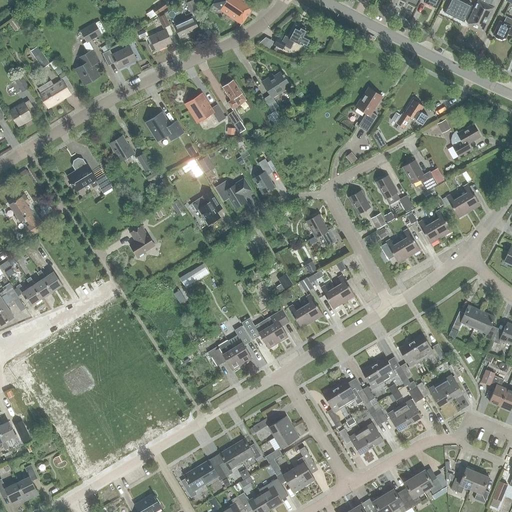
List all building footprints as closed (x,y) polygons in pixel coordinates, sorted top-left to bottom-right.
[(169,6),(165,0),(152,9),(152,10),(146,14),(150,19),(169,6)] [(197,10),(192,0),(185,3),(190,14),(197,10)] [(241,24),(254,5),(247,0),(214,0),(212,5),(241,24)] [(449,0),(444,12),(463,21),(471,5),(461,0),(449,0)] [(482,30),(493,8),(487,5),(489,0),(477,0),(477,1),(467,23),(482,30)] [(170,25),(164,14),(157,17),(163,28),(170,25)] [(180,40),(199,31),(192,16),(174,25),(180,40)] [(505,38),(507,33),(511,35),(511,19),(506,16),(503,23),(499,21),(493,35),(495,36),(501,39),(505,38)] [(101,34),(105,31),(99,21),(95,23),(94,22),(80,31),(87,43),(101,34)] [(309,38),(305,35),(307,31),(299,27),(298,29),(294,27),(288,38),(285,36),(283,40),(277,37),(273,45),(282,50),(286,42),(291,45),(293,41),(300,45),(300,44),(305,47),(308,46),(311,41),(309,38)] [(156,51),(172,43),(165,29),(149,37),(152,42),(150,43),(149,45),(151,50),(153,51),(155,50),(156,51)] [(146,35),(144,30),(137,33),(139,38),(146,35)] [(118,69),(136,60),(129,46),(112,55),(109,50),(102,54),(108,65),(115,62),(118,69)] [(71,65),(83,86),(100,76),(93,65),(99,61),(92,49),(78,57),(82,65),(79,66),(77,62),(71,65)] [(34,57),(42,69),(49,64),(42,53),(41,52),(34,57)] [(272,97),(289,85),(281,72),(269,79),(268,78),(262,82),(270,95),(264,99),(271,111),(278,106),(272,97)] [(21,92),(29,88),(21,75),(14,79),(21,92)] [(68,91),(72,88),(65,76),(60,79),(61,81),(53,86),(50,81),(38,88),(41,94),(40,94),(48,107),(70,94),(68,91)] [(232,109),(245,100),(241,94),(232,80),(222,87),(231,100),(227,102),(232,109)] [(371,112),(381,97),(368,88),(360,100),(359,100),(355,106),(366,113),(357,126),(367,132),(377,116),(371,112)] [(210,109),(201,95),(187,105),(197,121),(211,112),(218,123),(225,118),(217,105),(210,109)] [(419,112),(423,106),(413,100),(405,113),(403,112),(401,116),(396,113),(391,120),(403,128),(410,117),(414,120),(415,119),(416,119),(415,120),(422,124),(428,116),(421,112),(420,113),(419,112)] [(18,125),(31,117),(30,114),(35,111),(29,101),(10,112),(18,125)] [(245,129),(240,121),(233,111),(228,115),(239,133),(245,129)] [(169,127),(161,114),(147,123),(157,140),(167,133),(171,140),(182,132),(176,122),(169,127)] [(295,121),(293,118),(285,123),(287,126),(295,121)] [(450,129),(445,119),(436,124),(441,134),(450,129)] [(467,144),(480,136),(473,124),(457,133),(456,131),(454,132),(452,135),(451,139),(452,143),(452,146),(458,156),(470,149),(467,144)] [(109,144),(120,162),(134,153),(130,146),(129,147),(122,136),(109,144)] [(386,147),(382,140),(377,143),(380,149),(386,147)] [(196,153),(191,146),(185,150),(190,157),(196,153)] [(357,159),(351,152),(345,157),(351,164),(357,159)] [(157,176),(143,153),(136,157),(145,172),(148,170),(151,174),(146,177),(148,181),(157,176)] [(214,168),(206,156),(197,161),(205,174),(214,168)] [(103,193),(112,187),(100,168),(100,169),(104,176),(95,181),(82,159),(78,158),(73,161),(72,165),(76,171),(68,176),(77,190),(89,182),(93,188),(97,185),(103,193)] [(202,172),(194,159),(180,168),(184,174),(192,169),(196,176),(202,172)] [(270,160),(267,162),(265,159),(258,163),(264,172),(253,179),(262,194),(274,187),(267,175),(276,170),(270,160)] [(426,191),(437,185),(429,171),(423,175),(415,160),(402,167),(411,183),(419,179),(426,191)] [(384,199),(385,198),(389,204),(400,198),(396,192),(397,192),(388,175),(375,182),(384,199)] [(243,179),(230,187),(226,180),(214,187),(223,201),(228,198),(235,208),(245,201),(242,195),(250,190),(243,179)] [(469,211),(480,205),(467,184),(463,187),(466,192),(460,196),(469,211)] [(198,209),(207,225),(220,217),(216,211),(221,208),(211,191),(191,203),(196,210),(198,209)] [(357,214),(370,207),(361,191),(348,197),(357,214)] [(453,200),(450,194),(441,199),(446,207),(450,204),(458,218),(469,211),(460,196),(453,200)] [(24,195),(10,204),(17,215),(14,217),(18,222),(25,217),(30,226),(27,227),(32,234),(42,227),(38,221),(35,222),(30,214),(31,213),(26,205),(29,203),(24,195)] [(413,207),(407,195),(399,199),(406,211),(413,207)] [(437,196),(432,199),(437,208),(442,205),(437,196)] [(183,210),(177,199),(170,203),(177,214),(183,210)] [(417,221),(411,210),(405,214),(411,224),(417,221)] [(441,237),(452,231),(439,210),(435,212),(438,218),(432,222),(441,237)] [(389,212),(384,215),(387,221),(393,218),(389,212)] [(386,224),(380,213),(370,219),(376,230),(386,224)] [(328,246),(337,241),(330,229),(327,231),(318,214),(306,221),(315,238),(321,234),(328,246)] [(441,237),(432,222),(425,226),(422,220),(417,223),(430,244),(441,237)] [(135,241),(129,245),(138,258),(145,253),(144,252),(154,245),(147,234),(146,234),(141,226),(130,233),(135,241)] [(387,235),(383,228),(376,233),(380,239),(387,235)] [(409,257),(419,250),(407,229),(403,232),(406,237),(400,241),(409,257)] [(409,257),(400,241),(393,245),(389,239),(385,242),(386,243),(380,247),(388,260),(394,256),(398,263),(409,257)] [(42,261),(48,257),(42,249),(37,252),(42,261)] [(16,262),(22,258),(18,252),(12,255),(16,262)] [(0,266),(2,270),(11,265),(8,260),(0,264),(0,266)] [(316,270),(312,261),(304,265),(309,274),(316,270)] [(346,268),(341,261),(335,264),(340,272),(346,268)] [(203,264),(179,278),(184,287),(208,272),(203,264)] [(51,292),(62,285),(53,272),(45,277),(40,270),(36,273),(41,280),(42,279),(51,292)] [(292,284),(285,273),(277,279),(283,289),(292,284)] [(310,283),(316,280),(313,275),(307,278),(310,283)] [(343,302),(354,296),(342,275),(337,278),(341,283),(334,287),(343,302)] [(42,279),(41,280),(34,284),(30,277),(26,280),(31,287),(32,286),(41,299),(51,292),(42,279)] [(312,288),(306,277),(298,282),(305,293),(312,288)] [(1,298),(13,290),(9,283),(4,286),(6,289),(0,292),(0,310),(6,306),(5,304),(1,298)] [(30,306),(41,299),(32,286),(31,287),(24,291),(20,284),(16,287),(20,294),(22,293),(23,295),(19,298),(26,308),(30,306)] [(343,302),(334,287),(328,291),(324,286),(320,288),(333,309),(343,302)] [(312,322),(322,315),(310,294),(305,297),(309,303),(302,307),(312,322)] [(18,298),(14,301),(13,299),(5,304),(6,306),(0,310),(0,324),(0,325),(13,317),(8,308),(15,303),(21,311),(25,308),(18,298)] [(312,322),(302,307),(296,311),(292,305),(288,308),(301,328),(312,322)] [(473,328),(481,311),(468,305),(464,314),(459,311),(454,324),(448,336),(454,339),(459,326),(461,323),(473,328)] [(115,310),(105,316),(115,332),(125,326),(115,310)] [(274,315),(264,320),(268,327),(278,343),(287,337),(281,327),(289,322),(287,319),(281,310),(278,312),(274,315)] [(490,325),(492,320),(494,317),(481,311),(473,328),(486,334),(484,337),(491,341),(497,328),(490,325)] [(246,319),(241,323),(245,329),(246,331),(250,329),(252,328),(246,319)] [(252,328),(250,329),(256,338),(260,336),(268,348),(278,343),(268,327),(264,320),(255,326),(252,328)] [(95,322),(84,328),(94,345),(105,338),(95,322)] [(511,345),(511,324),(507,322),(503,331),(497,328),(491,341),(498,344),(500,340),(511,345)] [(135,341),(137,344),(141,341),(136,333),(129,337),(132,342),(135,341)] [(241,343),(232,348),(242,364),(251,359),(244,346),(248,343),(247,343),(242,334),(240,335),(238,336),(241,343)] [(74,335),(64,341),(74,357),(84,351),(74,335)] [(421,359),(432,352),(422,335),(410,342),(421,359)] [(242,364),(232,348),(228,341),(218,347),(218,346),(207,352),(216,367),(223,363),(221,359),(224,357),(232,370),(242,364)] [(409,366),(421,359),(410,342),(399,348),(409,366)] [(439,359),(444,355),(437,343),(432,347),(439,359)] [(54,347),(44,353),(54,370),(64,364),(54,347)] [(486,354),(483,360),(490,363),(493,357),(486,354)] [(384,382),(395,375),(385,357),(373,364),(384,382)] [(33,360),(23,366),(33,382),(43,376),(33,360)] [(407,378),(412,375),(405,363),(399,366),(407,378)] [(461,374),(453,363),(448,366),(455,378),(461,374)] [(372,389),(384,382),(373,364),(361,371),(372,389)] [(75,371),(72,366),(66,370),(69,375),(75,371)] [(407,378),(399,366),(394,369),(402,381),(405,387),(410,383),(407,378)] [(489,386),(494,375),(494,373),(485,369),(480,382),(489,386)] [(450,399),(461,392),(451,375),(439,382),(450,399)] [(499,406),(506,389),(500,386),(503,380),(494,375),(489,386),(494,388),(488,401),(499,406)] [(422,382),(421,382),(418,378),(413,381),(416,386),(423,398),(429,394),(422,382)] [(345,405),(357,398),(346,381),(334,388),(345,405)] [(423,398),(416,386),(415,386),(413,382),(407,385),(410,389),(407,391),(415,403),(420,400),(423,398)] [(438,406),(450,399),(439,382),(428,389),(438,406)] [(392,394),(398,390),(394,384),(388,387),(392,394)] [(369,401),(374,398),(367,386),(362,389),(369,401)] [(334,412),(345,405),(334,388),(323,395),(331,409),(326,412),(334,424),(336,428),(341,425),(339,421),(334,412)] [(6,392),(8,398),(14,395),(12,389),(6,392)] [(369,401),(362,389),(356,392),(367,409),(372,406),(369,401)] [(511,391),(506,389),(499,406),(510,410),(511,405),(511,391)] [(402,397),(398,390),(392,394),(395,400),(402,397)] [(169,394),(159,400),(169,416),(179,410),(169,394)] [(410,424),(421,417),(410,399),(399,406),(410,424)] [(148,406),(137,412),(147,429),(158,423),(148,406)] [(382,423),(375,411),(372,406),(367,409),(377,426),(382,423)] [(398,431),(410,424),(399,406),(387,414),(398,431)] [(382,423),(387,419),(380,407),(375,411),(382,423)] [(274,437),(292,427),(286,416),(268,427),(274,437)] [(256,432),(269,424),(266,418),(253,426),(253,427),(256,431),(256,432)] [(136,436),(126,419),(116,425),(126,442),(136,436)] [(16,445),(20,443),(16,434),(15,435),(8,421),(0,425),(0,434),(3,441),(5,440),(12,437),(16,445)] [(21,421),(14,425),(23,443),(30,439),(21,421)] [(371,447),(382,441),(372,423),(360,430),(371,447)] [(280,447),(298,437),(292,427),(274,437),(280,447)] [(371,447),(360,430),(349,437),(344,428),(339,432),(346,444),(351,441),(359,455),(371,447)] [(105,432),(95,438),(105,455),(115,449),(105,432)] [(9,448),(5,440),(3,441),(0,434),(0,442),(1,442),(5,450),(9,448)] [(255,459),(260,455),(253,444),(248,447),(243,439),(231,446),(241,462),(253,455),(255,459)] [(84,445),(74,451),(84,468),(94,461),(84,445)] [(230,469),(241,462),(231,446),(219,453),(224,461),(218,465),(225,476),(232,473),(230,469)] [(307,463),(312,460),(304,447),(298,450),(302,457),(297,460),(299,464),(293,468),(303,486),(314,480),(306,467),(308,466),(307,463)] [(273,459),(281,454),(278,449),(264,457),(268,462),(273,459)] [(63,461),(60,455),(54,458),(57,464),(63,461)] [(273,459),(268,462),(276,475),(281,472),(273,459)] [(225,476),(218,465),(212,468),(207,460),(196,467),(205,484),(217,477),(219,480),(225,476)] [(26,501),(38,495),(31,481),(37,478),(31,465),(24,468),(28,477),(17,482),(26,501)] [(194,491),(205,484),(196,467),(184,474),(186,478),(181,481),(190,497),(196,494),(194,491)] [(470,489),(477,472),(465,467),(460,480),(455,478),(450,489),(461,493),(464,486),(470,489)] [(293,492),(303,486),(293,468),(282,474),(293,492)] [(433,494),(442,488),(436,478),(431,481),(424,470),(413,476),(423,491),(429,488),(433,494)] [(454,475),(445,470),(446,478),(452,481),(454,475)] [(484,503),(489,492),(483,490),(489,477),(477,472),(470,489),(477,491),(474,499),(484,503)] [(406,488),(401,491),(405,497),(411,507),(421,502),(417,495),(423,491),(413,476),(403,482),(406,488)] [(230,485),(227,478),(222,481),(226,487),(230,485)] [(26,501),(17,482),(5,488),(1,479),(0,479),(0,494),(1,496),(7,493),(13,507),(26,501)] [(277,494),(282,491),(275,479),(269,483),(271,486),(260,493),(270,509),(282,502),(277,494)] [(507,484),(499,481),(492,498),(500,501),(507,484)] [(405,497),(401,491),(396,494),(393,489),(382,495),(392,510),(398,507),(400,511),(403,511),(411,507),(405,497)] [(246,497),(243,493),(237,496),(240,500),(244,508),(246,511),(247,511),(253,509),(254,511),(265,511),(270,509),(260,493),(248,500),(246,497)] [(153,511),(161,508),(152,494),(134,505),(138,511),(153,511)] [(389,511),(392,510),(382,495),(372,501),(378,511),(389,511)] [(244,508),(240,500),(237,496),(231,500),(233,503),(221,510),(222,511),(238,511),(244,508)] [(211,505),(217,502),(214,497),(208,500),(211,505)]
